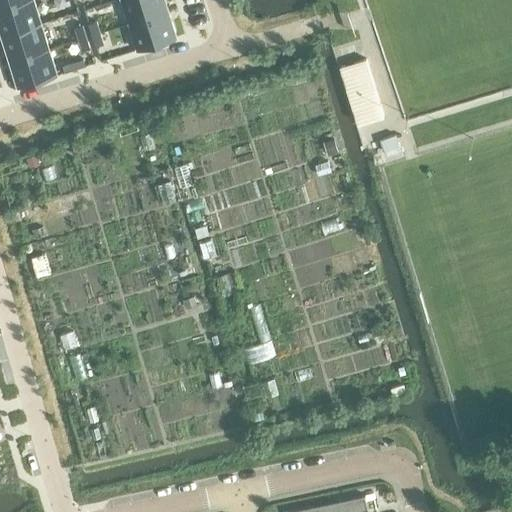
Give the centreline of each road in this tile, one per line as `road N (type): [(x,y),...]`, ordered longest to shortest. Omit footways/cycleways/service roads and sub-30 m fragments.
road 1 (residential): [(0,117),(232,46),(217,0)]
road 2 (residential): [(0,282),(66,511)]
road 3 (residential): [(414,511),(403,459),(237,493)]
